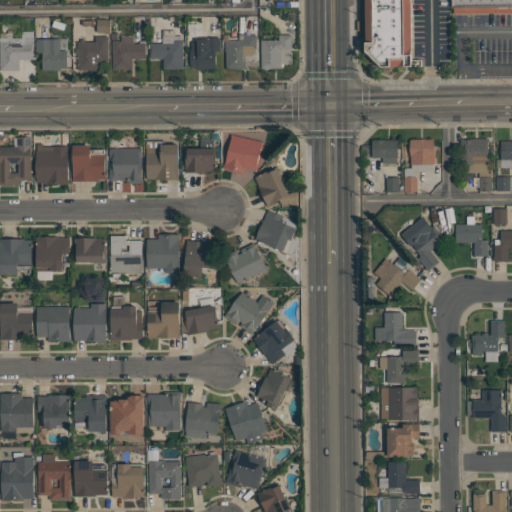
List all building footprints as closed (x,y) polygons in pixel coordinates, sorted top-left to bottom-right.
[(365,0),(366,56),(377,55),(378,67),(413,67),(411,0),(365,0)] [(511,0),(451,0),(452,13),(511,13),(511,0)] [(150,43),(150,58),(163,59),(163,69),(183,69),(184,36),(175,35),(175,31),(163,30),(162,44),(150,43)] [(33,31),(22,31),(22,38),(12,38),(12,32),(0,32),(0,70),(20,70),(19,60),(33,59),(33,31)] [(98,70),(98,61),(108,61),(109,34),(96,34),(96,42),(78,41),(77,70),(98,70)] [(243,40),(225,40),(226,69),(246,68),(246,60),(257,60),(256,34),(243,35),(243,40)] [(291,35),(279,35),(279,40),(261,40),(261,69),(282,69),(282,64),(292,64),(291,35)] [(133,36),(120,36),(120,41),(112,41),(113,70),(133,69),(132,59),(146,59),(145,43),(133,43),(133,36)] [(42,70),(68,69),(67,50),(64,50),(64,39),(36,39),(37,53),(42,52),(42,70)] [(216,69),(216,50),(220,50),(220,39),(191,39),(190,69),(216,69)] [(0,185),(21,185),(20,180),(32,179),(31,137),(15,138),(16,147),(0,147),(0,185)] [(398,140),(372,139),(371,157),(383,158),(383,163),(398,163),(398,140)] [(464,139),(463,173),(488,174),(489,139),(464,139)] [(434,164),(434,140),(407,140),(408,165),(434,164)] [(179,180),(179,143),(146,142),(146,180),(179,180)] [(68,145),(36,145),(36,184),(68,184),(68,145)] [(72,180),(105,181),(105,154),(91,154),(91,145),(73,145),(72,180)] [(142,148),(109,149),(110,180),(130,180),(130,183),(142,183),(142,148)] [(185,172),(215,172),(215,148),(186,148),(185,172)] [(298,201),(294,192),(289,195),(276,168),(254,178),(268,206),(279,201),(283,208),(298,201)] [(479,177),(479,191),(492,191),(492,177),(479,177)] [(511,190),(511,177),(510,178),(510,177),(497,177),(497,191),(511,191),(511,190)] [(493,208),(493,224),(507,224),(507,208),(493,208)] [(282,215),(267,210),(255,240),(285,252),(295,227),(280,222),(282,215)] [(429,270),(439,261),(431,251),(444,240),(424,216),(401,235),(429,270)] [(488,256),(488,240),(482,240),(481,223),(455,224),(456,243),(473,242),(474,256),(488,256)] [(494,261),(508,261),(508,247),(511,247),(511,229),(501,230),(500,245),(494,245),(494,261)] [(180,234),(158,234),(158,238),(147,238),(147,268),(164,268),(164,273),(180,273),(180,234)] [(143,272),(142,240),(126,241),(126,235),(110,236),(111,273),(143,272)] [(69,237),(37,237),(37,270),(63,271),(63,253),(69,253),(69,237)] [(105,262),(104,238),(75,238),(75,262),(105,262)] [(32,263),(32,239),(0,239),(0,274),(18,274),(18,264),(32,263)] [(216,268),(217,242),(186,241),(185,276),(202,277),(203,268),(216,268)] [(239,251),(225,258),(237,283),(266,269),(254,243),(239,250),(239,251)] [(392,297),(402,284),(412,292),(421,279),(408,269),(405,273),(385,258),(373,273),(381,280),(377,285),(392,297)] [(257,302),(241,291),(224,317),(237,325),(238,324),(253,334),(274,302),(262,295),(257,302)] [(180,302),(148,301),(148,337),(179,338),(180,302)] [(0,303),(0,321),(0,339),(33,338),(32,307),(19,308),(19,303),(0,303)] [(74,308),(74,341),(106,341),(106,304),(91,304),(91,307),(74,308)] [(218,329),(214,305),(184,310),(188,334),(218,329)] [(70,341),(70,306),(37,307),(37,337),(48,337),(48,341),(70,341)] [(143,339),(142,306),(110,307),(111,340),(143,339)] [(403,312),(385,312),(385,327),(375,327),(375,341),(394,340),(394,346),(418,345),(417,329),(403,330),(403,312)] [(504,337),(505,321),(490,320),(490,334),(472,334),(471,355),(482,356),(482,351),(498,351),(499,336),(504,337)] [(281,348),(293,341),(280,321),(254,336),(270,365),(286,355),(281,348)] [(405,383),(405,365),(419,365),(419,350),(402,350),(403,356),(380,357),(380,369),(387,369),(387,383),(405,383)] [(484,352),(484,362),(498,361),(497,352),(484,352)] [(279,406),(291,378),(269,368),(257,396),(279,406)] [(381,388),(381,420),(419,419),(418,387),(381,388)] [(482,399),(472,399),(473,418),(491,418),(492,432),(506,432),(506,415),(502,415),(501,390),(482,390),(482,399)] [(148,392),(147,425),(165,426),(165,430),(180,431),(181,393),(148,392)] [(33,397),(22,398),(22,393),(0,394),(1,430),(34,429),(33,397)] [(70,395),(38,395),(38,412),(44,412),(44,427),(70,427),(70,395)] [(144,395),(128,395),(128,400),(112,400),(111,434),(144,435),(144,395)] [(89,431),(107,431),(107,396),(76,396),(76,421),(89,421),(89,431)] [(220,403),(187,402),(185,437),(207,438),(207,434),(219,434),(220,403)] [(225,408),(236,442),(246,438),(247,444),(268,437),(257,402),(247,405),(246,402),(225,408)] [(387,457),(413,457),(413,438),(419,438),(420,424),(402,423),(402,427),(387,427),(387,457)] [(226,481),(257,490),(265,464),(249,459),(251,454),(236,449),(226,481)] [(70,462),(55,462),(55,454),(42,454),(42,461),(38,462),(38,495),(50,495),(50,500),(71,500),(70,462)] [(219,454),(186,456),(188,486),(207,485),(207,486),(220,485),(219,454)] [(1,499),(33,500),(34,455),(14,455),(14,462),(2,462),(1,499)] [(181,498),(180,460),(148,461),(149,494),(160,493),(161,499),(181,498)] [(74,461),(75,496),(108,496),(107,465),(94,465),(94,461),(74,461)] [(406,461),(388,462),(388,486),(403,486),(404,494),(421,494),(420,480),(406,480),(406,461)] [(144,465),(117,465),(117,474),(112,474),(112,497),(144,498),(144,465)] [(257,494),(264,511),(291,511),(280,484),(257,494)] [(473,511),(506,511),(506,492),(492,493),(492,504),(487,504),(487,494),(473,494),(473,511)] [(380,498),(380,511),(420,511),(420,498),(380,498)]
